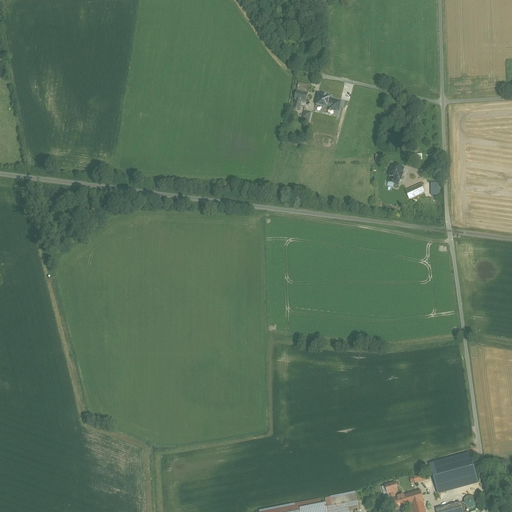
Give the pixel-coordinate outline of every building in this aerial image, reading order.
[(492,54),(500,54),(500,28),(495,28),(495,33),(491,33),(492,54)] [(481,60),(490,59),(489,31),(485,31),(485,29),(483,29),(483,31),(480,31),(481,60)] [(470,67),(479,67),(478,33),(470,33),(470,67)] [(459,41),(460,73),(468,73),(467,43),(463,43),(463,41),(459,41)] [(310,86),(299,83),(299,84),(300,84),(299,87),(298,86),(295,101),(294,109),(300,110),(301,105),(300,105),(301,102),(306,103),(310,86)] [(329,102),(330,98),(319,95),(317,106),(327,108),(328,106),(329,102)] [(331,102),(329,102),(328,106),(330,107),(329,110),(338,112),(341,102),(332,100),(331,102)] [(403,169),(395,166),(389,182),(397,186),(400,179),(401,180),(403,174),(402,173),(403,169)] [(412,189),(406,192),(409,199),(416,196),(412,189)] [(451,471),(439,474),(446,497),(457,493),(451,471)] [(424,475),(414,477),(415,483),(425,480),(424,475)] [(420,491),(397,498),(396,492),(397,491),(396,488),(397,488),(396,483),(385,486),(388,494),(391,493),(392,499),(393,499),(395,507),(396,511),(411,507),(423,503),(420,491)] [(355,493),(335,497),(299,504),(300,511),(351,511),(359,511),(355,493)] [(470,496),(468,496),(467,497),(466,498),(465,499),(464,501),(464,502),(464,504),(465,506),(466,507),(467,508),(468,508),(471,509),(472,508),(473,508),(474,507),(476,505),(477,503),(477,502),(476,501),(476,500),(475,498),(474,497),(472,496),(471,496),(470,496)] [(425,511),(423,503),(411,507),(412,511),(425,511)] [(462,511),(460,503),(437,510),(437,511),(462,511)]
